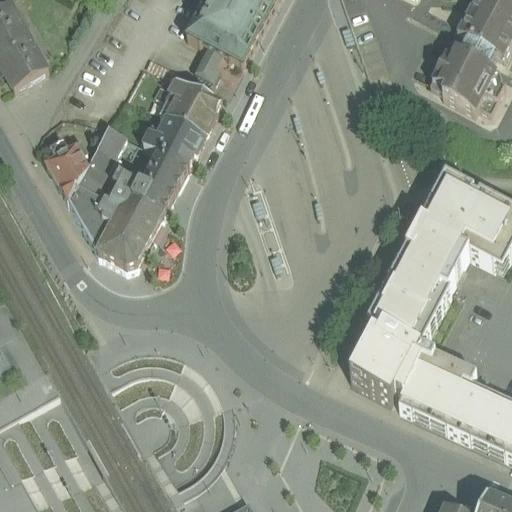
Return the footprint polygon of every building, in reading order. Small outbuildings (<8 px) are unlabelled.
[(281,4),(274,0),(209,0),(186,45),(208,57),(201,72),(212,78),(213,76),(215,77),(221,64),(243,76),(281,4)] [(511,0),(481,0),(459,42),(458,44),(460,44),(469,49),(496,63),(504,67),(503,67),(505,68),(507,65),(506,65),(511,53),(511,0)] [(48,78),(12,11),(0,17),(0,73),(14,98),(48,78)] [(496,63),(469,49),(462,63),(461,63),(451,66),(448,64),(433,92),(446,99),(443,105),(476,122),(479,116),(491,123),(506,94),(503,93),(500,83),(489,77),(496,63)] [(223,115),(178,91),(173,100),(161,94),(156,104),(167,111),(161,124),(206,147),(223,115)] [(206,147),(161,124),(144,155),(160,164),(189,179),(206,147)] [(142,197),(140,201),(141,201),(135,213),(118,204),(112,215),(107,212),(95,206),(101,197),(110,180),(128,147),(110,137),(98,160),(99,160),(88,177),(83,188),(69,213),(97,262),(97,263),(98,265),(101,267),(101,266),(125,279),(127,280),(137,277),(139,275),(138,274),(189,179),(160,164),(142,197)] [(142,197),(160,164),(144,155),(128,147),(110,180),(121,185),(142,197)] [(76,156),(47,173),(60,196),(60,197),(69,213),(83,188),(88,177),(82,167),(87,164),(81,154),(77,157),(76,156)] [(142,197),(121,185),(107,212),(112,215),(118,204),(135,213),(141,201),(140,201),(142,197)] [(447,185),(369,333),(384,341),(380,348),(374,345),(351,389),(392,410),(396,402),(405,407),(400,417),(511,469),(511,413),(473,396),(478,386),(422,360),(452,303),(450,302),(470,264),(503,282),(511,265),(511,219),(481,203),(479,207),(473,204),(475,200),(447,185)] [(0,369),(1,369),(4,378),(0,379),(0,382),(6,380),(4,374),(10,372),(0,346),(0,369)]
